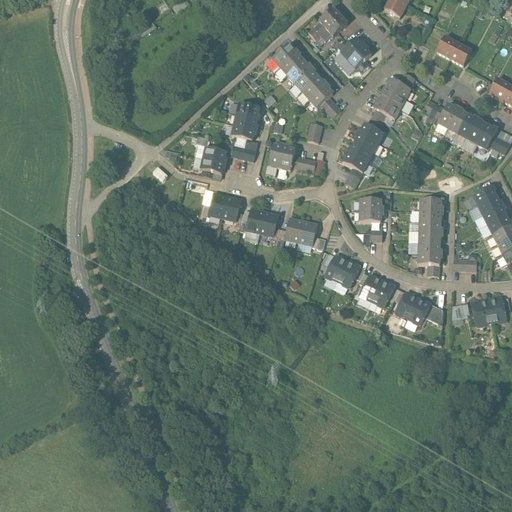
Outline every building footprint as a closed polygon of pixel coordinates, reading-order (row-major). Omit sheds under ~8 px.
[(411,0),(392,0),(385,14),(400,22),(411,0)] [(333,12),(319,24),(320,25),(314,31),(321,39),(321,38),(322,39),(325,40),(328,40),(331,37),(333,40),(347,28),(333,12)] [(321,39),(314,31),(309,36),(315,43),(321,39)] [(450,62),(458,47),(445,40),(437,56),(450,62)] [(341,54),(340,55),(348,64),(365,48),(362,45),(360,46),(356,41),(350,47),(341,54)] [(346,43),(338,50),(341,54),(350,47),(346,43)] [(463,69),(471,54),(458,47),(450,62),(463,69)] [(288,48),(272,62),(280,70),(297,55),(294,51),(292,53),(288,48)] [(365,48),(348,64),(356,72),(357,71),(365,64),(371,58),(367,54),(369,52),(365,48)] [(297,55),(280,70),(287,79),(303,64),(299,60),(300,59),(297,55)] [(303,64),(287,79),(295,87),(312,71),(308,68),(307,69),(303,64)] [(365,64),(357,71),(361,76),(369,68),(365,64)] [(312,71),(295,87),(302,95),(318,81),(314,76),(315,75),(312,71)] [(414,81),(404,76),(402,81),(412,87),(414,81)] [(318,81),(302,95),(309,103),(327,88),(323,84),(322,85),(318,81)] [(412,87),(402,81),(399,87),(409,92),(412,87)] [(399,87),(390,82),(387,87),(389,88),(386,93),(405,103),(410,93),(409,92),(399,87)] [(503,104),(511,89),(497,82),(489,97),(503,104)] [(327,88),(309,103),(317,112),(321,108),(329,101),(333,97),(328,93),(330,91),(327,88)] [(511,108),(511,89),(503,104),(511,108)] [(386,93),(384,92),(382,97),(384,97),(381,103),(400,113),(405,103),(386,93)] [(329,101),(321,108),(325,113),(333,105),(329,101)] [(381,103),(379,102),(377,106),(379,107),(376,113),(386,118),(395,123),(400,113),(381,103)] [(430,104),(424,114),(429,117),(435,107),(430,104)] [(333,105),(325,113),(328,117),(337,110),(333,105)] [(260,112),(239,107),(237,118),(257,123),(259,123),(260,118),(258,118),(260,112)] [(435,107),(429,117),(435,120),(440,110),(435,107)] [(453,111),(448,108),(440,123),(438,127),(448,132),(459,112),(454,109),(453,111)] [(337,110),(328,117),(332,122),(341,114),(337,110)] [(440,110),(435,120),(440,123),(445,113),(440,110)] [(459,112),(448,132),(457,137),(467,119),(462,116),(463,114),(459,112)] [(386,118),(376,113),(373,118),(383,124),(386,118)] [(257,123),(237,118),(234,129),(257,134),(258,129),(256,129),(257,123)] [(383,124),(373,118),(370,123),(380,128),(383,124)] [(467,119),(457,137),(467,143),(478,122),(474,120),(473,122),(467,119)] [(478,122),(467,143),(477,148),(487,129),(481,126),(482,125),(478,122)] [(380,128),(370,123),(367,128),(378,134),(380,128)] [(322,129),(311,126),(310,132),(320,135),(322,129)] [(367,128),(365,127),(362,132),(360,131),(358,136),(378,147),(383,137),(378,134),(367,128)] [(257,134),(234,129),(231,139),(252,144),(254,139),(255,139),(257,134)] [(487,129),(477,148),(487,153),(489,149),(494,139),(498,133),(493,130),(492,132),(487,129)] [(378,147),(358,136),(355,140),(357,141),(354,146),(373,156),(378,147)] [(319,140),(308,138),(307,144),(318,146),(319,140)] [(494,139),(489,149),(494,152),(500,142),(494,139)] [(500,142),(494,152),(499,155),(505,145),(500,142)] [(505,145),(499,155),(505,158),(510,148),(505,145)] [(373,156),(354,146),(351,152),(350,151),(347,155),(368,166),(373,156)] [(239,150),(233,148),(231,159),(237,160),(239,150)] [(279,150),(273,149),(269,169),(279,172),(284,149),(280,148),(279,150)] [(290,151),(284,149),(279,172),(290,174),(291,170),(294,160),(295,154),(290,152),(290,151)] [(245,151),(239,150),(237,160),(242,161),(245,151)] [(226,156),(205,151),(203,162),(226,167),(227,162),(225,161),(226,156)] [(250,152),(245,151),(242,161),(248,163),(250,152)] [(256,154),(250,152),(248,163),(254,164),(256,154)] [(368,166),(347,155),(345,160),(347,161),(344,166),(352,171),(362,176),(368,166)] [(226,167),(203,162),(200,173),(213,176),(221,177),(222,171),(225,172),(226,167)] [(316,165),(310,164),(308,174),(314,175),(316,165)] [(167,179),(158,170),(153,175),(163,184),(167,179)] [(362,176),(352,171),(350,176),(360,181),(362,176)] [(213,176),(202,173),(201,179),(212,182),(213,176)] [(360,181),(350,176),(347,181),(357,186),(360,181)] [(357,186),(347,181),(344,186),(354,191),(357,186)] [(205,188),(186,183),(185,190),(203,195),(205,188)] [(493,189),(472,199),(477,209),(496,200),(494,194),(495,194),(493,189)] [(227,201),(214,197),(211,210),(209,218),(222,222),(227,201)] [(496,200),(477,209),(482,219),(503,209),(501,204),(499,205),(496,200)] [(241,204),(227,201),(222,222),(236,225),(238,216),(241,204)] [(381,203),(360,203),(360,214),(383,214),(383,209),(381,209),(381,203)] [(441,203),(420,203),(420,214),(443,215),(443,210),(441,210),(441,203)] [(211,210),(205,208),(202,219),(208,220),(209,218),(211,210)] [(503,209),(482,219),(487,229),(506,219),(504,214),(505,213),(503,209)] [(265,215),(251,211),(248,224),(246,233),(260,236),(265,215)] [(383,214),(360,214),(359,225),(381,226),(381,219),(383,220),(383,214)] [(443,215),(420,214),(419,225),(441,226),(441,220),(443,220),(443,215)] [(278,218),(265,215),(260,236),(273,239),(275,231),(278,218)] [(244,217),(238,216),(236,225),(235,227),(241,228),(242,223),(244,217)] [(506,219),(487,229),(492,239),(511,228),(511,226),(511,224),(509,225),(506,219)] [(304,225),(290,222),(287,234),(285,243),(299,246),(304,225)] [(248,224),(242,223),(241,228),(240,234),(246,235),(246,233),(248,224)] [(317,228),(304,225),(299,246),(312,249),(314,240),(317,228)] [(441,226),(419,225),(419,236),(442,237),(442,232),(440,232),(441,226)] [(511,228),(493,239),(492,239),(497,249),(511,241),(511,228)] [(281,233),(275,231),(273,239),(273,242),(279,243),(281,233)] [(281,233),(279,243),(284,245),(285,243),(287,234),(281,233)] [(442,237),(419,236),(419,247),(440,248),(440,242),(442,242),(442,237)] [(320,241),(314,240),(312,249),(312,251),(317,252),(320,241)] [(511,241),(498,248),(497,249),(502,258),(511,253),(511,241)] [(440,248),(419,247),(419,258),(442,259),(442,254),(440,254),(440,248)] [(511,253),(502,258),(507,269),(511,266),(511,253)] [(442,259),(419,258),(418,269),(428,270),(439,270),(440,264),(442,264),(442,259)] [(335,261),(325,281),(326,283),(331,285),(333,285),(338,287),(348,267),(342,264),(341,262),(337,260),(335,261)] [(353,270),(348,267),(338,287),(343,289),(343,291),(348,294),(350,293),(360,273),(359,271),(355,269),(353,270)] [(370,281),(360,301),(361,303),(366,305),(367,305),(372,307),(382,288),(376,285),(376,283),(372,281),(370,281)] [(362,292),(354,288),(348,300),(357,304),(362,292)] [(388,290),(382,288),(372,307),(377,310),(378,312),(383,314),(385,313),(388,306),(395,294),(394,292),(390,290),(388,290)] [(395,294),(388,306),(394,309),(395,307),(400,296),(395,294)] [(406,299),(400,296),(395,307),(400,309),(406,299)] [(408,298),(406,299),(400,309),(396,319),(396,321),(401,323),(404,322),(408,325),(418,305),(412,302),(411,300),(408,298)] [(502,303),(500,302),(496,303),(495,305),(488,306),(492,328),(498,327),(500,328),(505,327),(506,325),(504,315),(502,303)] [(508,302),(502,303),(504,315),(510,314),(508,302)] [(424,308),(418,305),(408,325),(413,327),(414,329),(419,332),(421,331),(431,311),(430,309),(426,307),(424,308)] [(480,306),(473,308),(472,309),(476,331),(478,332),(485,331),(486,329),(492,328),(488,306),(482,307),(480,306)] [(462,310),(452,312),(452,326),(464,324),(464,321),(462,310)] [(426,324),(442,333),(443,317),(432,311),(426,324)]
